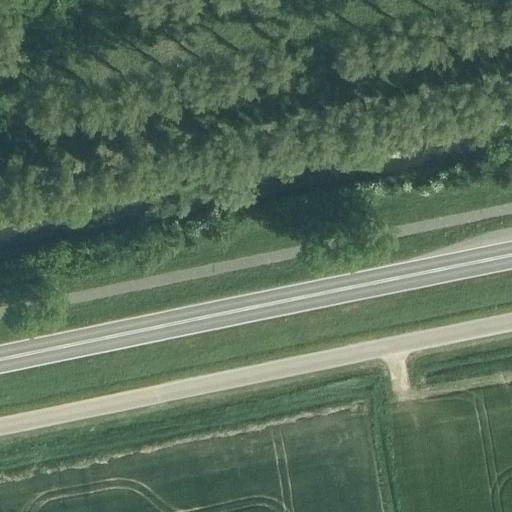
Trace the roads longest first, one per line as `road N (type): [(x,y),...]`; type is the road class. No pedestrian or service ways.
road 1 (trunk): [(0,362),(511,257)]
road 2 (unclassified): [(0,427),(511,323)]
